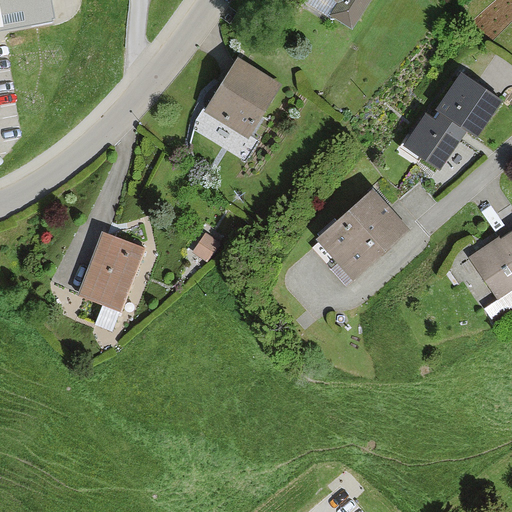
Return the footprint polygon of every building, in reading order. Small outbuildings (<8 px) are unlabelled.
[(0,0),(0,30),(52,21),(52,18),(54,17),(51,0),(0,0)] [(370,0),(336,0),(338,1),(329,16),(352,31),(370,0)] [(238,59),(206,111),(250,138),(282,85),(238,59)] [(426,114),(404,146),(440,171),(468,130),(477,136),(501,101),(461,73),(436,110),(440,113),(435,120),(426,114)] [(372,190),(316,240),(352,280),(408,230),(372,190)] [(102,232),(78,296),(120,312),(144,248),(102,232)] [(499,237),(468,258),(497,301),(511,291),(511,232),(501,240),(499,237)] [(205,234),(192,252),(206,262),(219,243),(205,234)]
